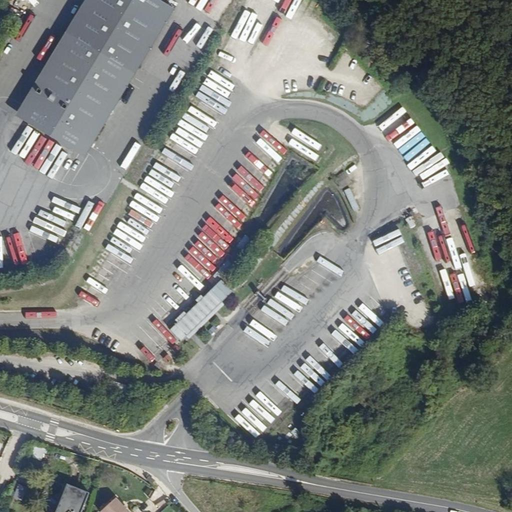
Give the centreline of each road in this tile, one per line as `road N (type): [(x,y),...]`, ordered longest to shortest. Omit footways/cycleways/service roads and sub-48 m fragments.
road 1 (tertiary): [(468,511),(169,458)]
road 2 (unknown): [(0,363),(147,381),(217,376)]
road 3 (tertiary): [(169,458),(0,415)]
road 4 (unknown): [(376,203),(428,199),(470,298)]
road 5 (unknown): [(0,137),(12,79),(46,0)]
